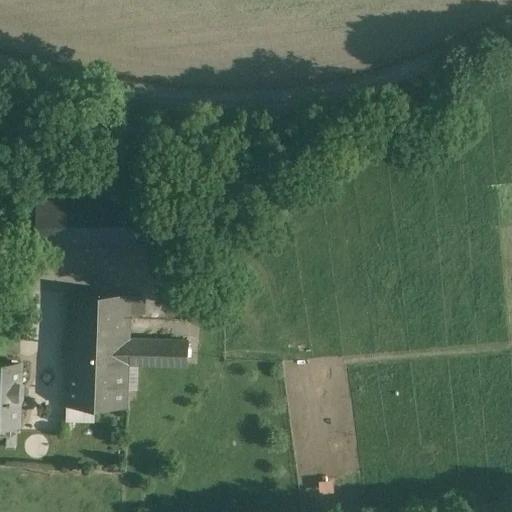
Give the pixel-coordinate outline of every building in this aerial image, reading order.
[(64,182),(38,182),(38,199),(64,199),(64,182)] [(136,182),(64,182),(64,199),(136,198),(136,182)] [(38,199),(37,199),(37,221),(36,243),(137,243),(136,200),(136,198),(64,199),(38,199)] [(163,199),(136,200),(137,243),(163,242),(163,199)] [(37,221),(25,221),(24,244),(36,243),(37,221)] [(130,295),(71,293),(66,404),(127,406),(130,295)] [(143,295),(130,295),(130,312),(142,313),(143,295)] [(20,363),(0,362),(0,423),(18,424),(20,363)]
